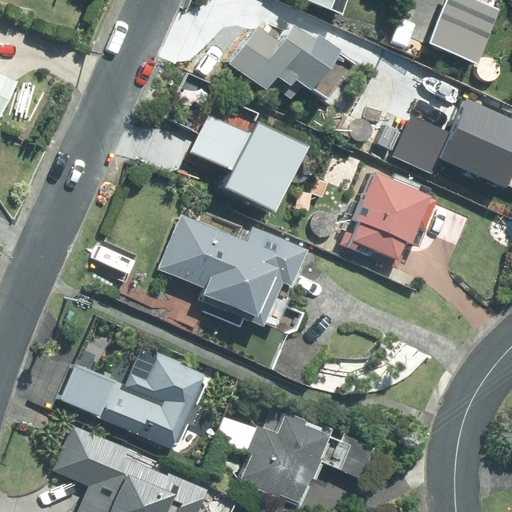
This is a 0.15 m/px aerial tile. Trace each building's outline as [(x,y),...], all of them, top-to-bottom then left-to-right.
[(466,0),(441,0),(420,50),(470,71),(495,12),(466,0)] [(249,17),(221,54),(253,79),(264,63),(278,74),(283,67),(296,77),(326,36),(308,22),(301,26),(283,13),(268,32),(249,17)] [(0,81),(0,113),(13,88),(0,81)] [(219,159),(212,174),(259,199),(293,131),(246,107),(236,126),(202,108),(183,145),(219,159)] [(336,237),(335,240),(390,263),(401,236),(412,240),(430,196),(419,191),(421,185),(366,162),(346,208),(351,211),(342,231),(339,229),(340,228),(334,224),(328,233),(336,237)] [(193,292),(201,295),(198,301),(257,322),(272,278),(284,282),(296,247),(242,229),(239,240),(179,219),(159,273),(195,286),(193,292)] [(198,377),(193,370),(195,365),(150,347),(148,352),(136,347),(128,369),(125,367),(120,378),(68,357),(55,392),(92,406),(91,411),(161,439),(162,437),(172,436),(181,415),(173,412),(181,393),(190,397),(198,377)] [(318,453),(317,456),(358,471),(370,439),(275,403),(267,423),(247,416),(237,442),(241,444),(230,473),(289,495),(298,473),(296,472),(299,464),(308,468),(310,462),(309,461),(312,450),(318,453)] [(51,467),(83,480),(69,511),(178,511),(193,477),(159,463),(158,465),(115,448),(117,440),(70,421),(51,467)]
